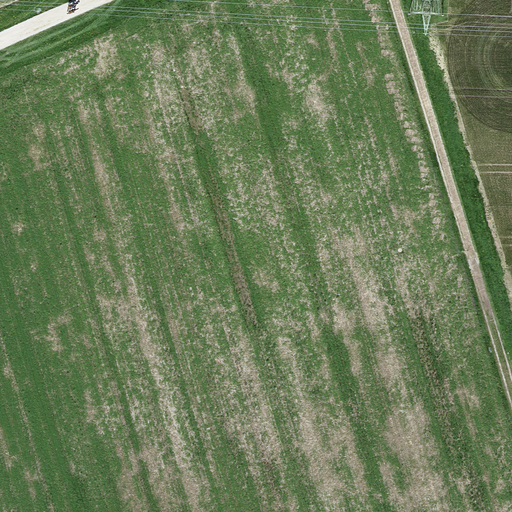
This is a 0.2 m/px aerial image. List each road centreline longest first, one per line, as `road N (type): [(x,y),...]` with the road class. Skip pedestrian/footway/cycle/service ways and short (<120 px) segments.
road 1 (track): [(511,397),(391,0)]
road 2 (track): [(0,48),(118,0)]
